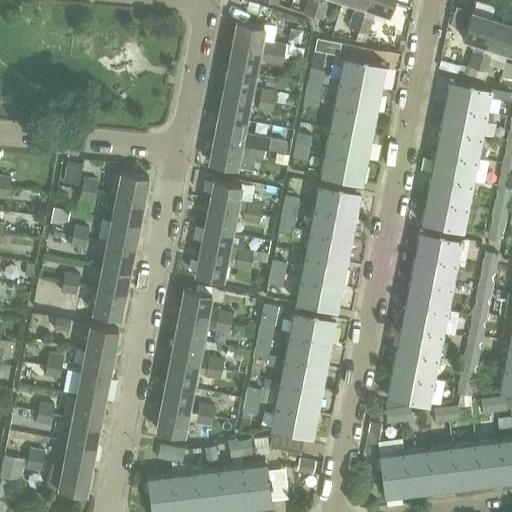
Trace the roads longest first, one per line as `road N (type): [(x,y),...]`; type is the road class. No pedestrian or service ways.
road 1 (residential): [(326,511),(427,0)]
road 2 (residential): [(107,511),(174,141)]
road 3 (residential): [(174,141),(0,130)]
road 4 (residential): [(174,141),(204,0)]
